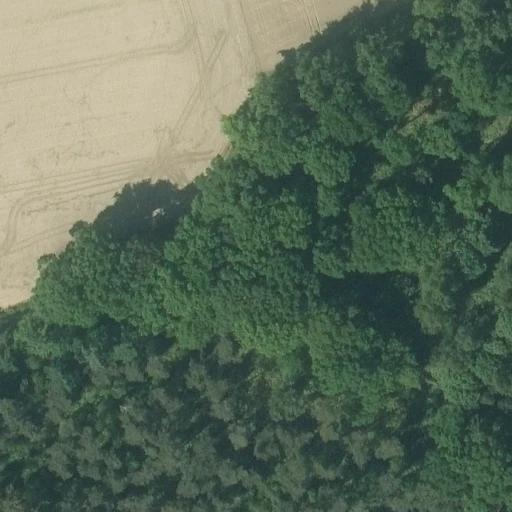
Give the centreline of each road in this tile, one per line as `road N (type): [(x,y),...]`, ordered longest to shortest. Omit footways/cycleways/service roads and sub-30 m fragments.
road 1 (track): [(0,330),(187,253),(278,116),(464,63),(511,34)]
road 2 (track): [(63,306),(168,300),(511,490)]
